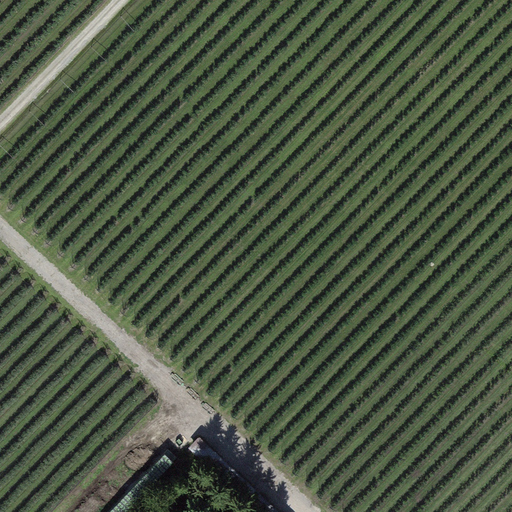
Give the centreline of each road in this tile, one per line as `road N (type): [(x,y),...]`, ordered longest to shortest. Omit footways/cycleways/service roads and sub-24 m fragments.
road 1 (track): [(310,511),(0,218)]
road 2 (track): [(0,149),(139,0)]
